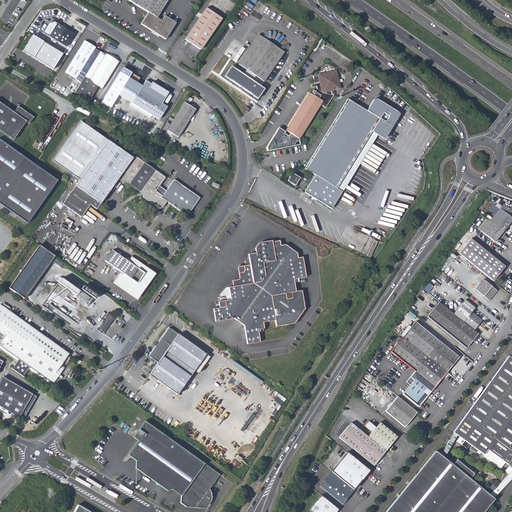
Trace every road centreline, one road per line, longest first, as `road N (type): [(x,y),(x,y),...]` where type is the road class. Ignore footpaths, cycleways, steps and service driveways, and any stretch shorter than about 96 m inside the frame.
road 1 (unclassified): [(59,0),(205,89),(240,135),(243,167),(235,199),(113,371),(37,453)]
road 2 (secondary): [(468,178),(278,468),(259,511)]
road 3 (residential): [(511,313),(488,357),(361,511)]
road 4 (trunk): [(308,0),(457,123),(464,150)]
road 5 (trunk): [(353,0),(511,112)]
road 6 (trunk): [(511,84),(393,0)]
